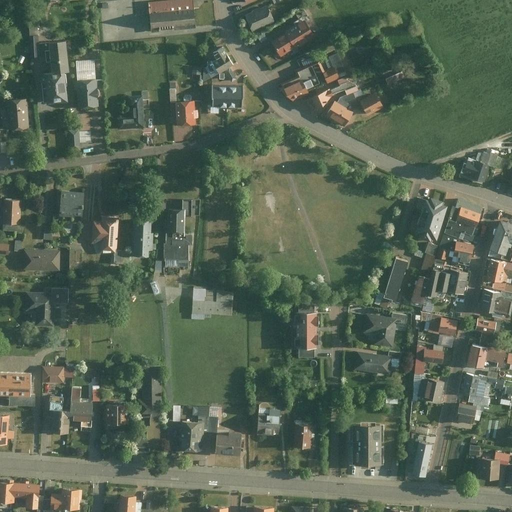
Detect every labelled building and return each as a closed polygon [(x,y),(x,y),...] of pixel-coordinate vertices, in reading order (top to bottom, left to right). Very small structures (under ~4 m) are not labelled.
[(146,0),(148,10),(194,6),(193,0),(146,0)] [(268,3),(245,15),(253,32),(276,21),(268,3)] [(194,6),(148,10),(150,31),(196,27),(194,6)] [(284,31),(294,48),(314,36),(304,19),(284,31)] [(30,23),(32,55),(41,55),(40,22),(30,23)] [(271,39),(281,56),(294,48),(284,31),(271,39)] [(70,40),(51,42),(54,72),(49,72),(52,101),(71,99),(68,71),(73,71),(70,40)] [(233,65),(222,46),(203,56),(213,75),(233,65)] [(329,57),(334,67),(335,67),(339,74),(347,69),(338,52),(329,57)] [(298,71),(299,74),(298,74),(306,89),(320,81),(322,86),(336,78),(340,76),(339,74),(335,67),(334,67),(325,72),(319,60),(316,62),(298,71)] [(236,78),(230,67),(225,70),(231,81),(236,78)] [(402,71),(385,78),(388,84),(405,77),(402,71)] [(196,74),(188,74),(187,81),(196,82),(196,74)] [(298,74),(281,84),(282,86),(279,88),(293,101),(308,93),(306,89),(298,74)] [(327,88),(308,99),(315,110),(345,92),(346,94),(339,97),(337,101),(346,107),(351,105),(346,102),(368,93),(365,88),(358,91),(354,82),(351,83),(349,80),(344,77),(340,76),(336,78),(340,85),(329,90),(327,88)] [(78,80),(80,108),(101,107),(99,79),(78,80)] [(242,107),(243,84),(212,84),(212,97),(213,97),(213,106),(242,107)] [(142,91),(142,94),(142,99),(151,98),(150,90),(142,91)] [(376,92),(360,101),(367,115),(383,106),(376,92)] [(142,94),(126,96),(127,104),(135,103),(136,117),(120,118),(120,128),(144,126),(142,99),(142,94)] [(10,130),(30,128),(28,99),(7,100),(10,130)] [(335,99),(325,113),(343,124),(352,111),(346,107),(337,101),(335,99)] [(176,101),(178,124),(196,123),(195,100),(176,101)] [(90,112),(78,113),(79,128),(79,141),(92,140),(90,112)] [(79,128),(68,129),(70,150),(80,149),(79,141),(79,128)] [(0,140),(0,152),(9,152),(8,140),(0,140)] [(485,151),(481,161),(491,165),(501,168),(504,159),(499,157),(500,151),(489,147),(488,152),(485,151)] [(468,157),(466,165),(475,168),(477,160),(468,157)] [(466,165),(463,174),(486,181),(491,165),(481,161),(477,160),(475,168),(466,165)] [(59,215),(82,216),(83,192),(59,192),(59,215)] [(430,198),(425,197),(415,234),(438,240),(449,204),(445,203),(446,200),(430,196),(430,198)] [(485,207),(460,197),(451,218),(457,220),(462,206),(482,214),(485,207)] [(21,224),(22,199),(6,198),(5,224),(21,224)] [(184,209),(184,216),(191,216),(192,199),(182,199),(182,209),(184,209)] [(482,214),(462,206),(457,220),(458,221),(477,227),(482,214)] [(182,209),(168,209),(168,230),(166,230),(166,243),(164,243),(164,259),(188,260),(189,244),(191,244),(191,234),(184,234),(184,216),(184,209),(182,209)] [(101,221),(94,220),(92,241),(101,242),(101,251),(115,252),(115,249),(117,217),(102,216),(101,221)] [(511,222),(500,219),(489,248),(505,254),(510,241),(511,241),(511,222)] [(151,220),(133,220),(133,255),(148,255),(148,249),(153,249),(153,232),(151,232),(151,220)] [(458,223),(451,220),(447,233),(462,239),(464,232),(468,234),(474,236),(477,227),(458,221),(458,223)] [(47,224),(45,237),(53,238),(54,225),(47,224)] [(474,236),(468,234),(466,239),(477,243),(479,237),(474,236)] [(478,245),(457,240),(453,257),(460,259),(460,262),(468,263),(468,260),(474,261),(478,245)] [(0,253),(11,253),(11,243),(0,242),(0,253)] [(431,243),(428,251),(436,255),(439,246),(431,243)] [(453,250),(441,247),(439,256),(437,263),(448,266),(453,250)] [(72,248),(71,268),(83,268),(83,248),(72,248)] [(436,255),(428,251),(427,252),(425,257),(420,272),(431,276),(433,268),(439,256),(436,255)] [(409,260),(397,256),(385,296),(397,299),(409,260)] [(20,274),(53,274),(53,257),(20,257),(20,274)] [(501,289),(504,289),(505,284),(506,276),(511,277),(511,263),(491,260),(490,265),(486,264),(484,273),(490,274),(489,279),(494,280),(493,287),(501,289)] [(433,268),(428,291),(435,293),(436,287),(468,294),(472,273),(450,267),(448,272),(433,268)] [(419,275),(411,299),(422,302),(428,291),(429,278),(419,275)] [(54,287),(54,291),(56,291),(56,300),(68,301),(69,287),(54,287)] [(499,291),(483,288),(479,308),(510,314),(511,302),(511,290),(504,289),(501,289),(499,291)] [(54,291),(28,291),(28,309),(37,309),(37,325),(56,325),(56,300),(56,291),(54,291)] [(185,296),(183,321),(227,323),(228,299),(185,296)] [(102,301),(102,314),(111,314),(111,301),(102,301)] [(319,312),(297,312),(298,349),(302,349),(317,349),(320,349),(319,312)] [(392,312),(391,317),(396,318),(395,324),(406,326),(408,314),(392,312)] [(443,315),(424,312),(423,319),(433,321),(431,331),(440,332),(443,317),(443,315)] [(391,317),(365,313),(363,331),(376,333),(374,344),(392,346),(395,324),(396,318),(391,317)] [(459,320),(443,317),(440,332),(457,335),(459,320)] [(494,321),(478,318),(476,331),(483,332),(493,334),(496,321),(494,321)] [(496,321),(493,334),(483,332),(480,344),(496,348),(502,321),(495,319),(494,321),(496,321)] [(491,348),(473,345),(470,365),(487,368),(489,360),(491,348)] [(424,348),(415,347),(412,374),(422,375),(424,363),(441,364),(442,352),(424,350),(424,348)] [(509,352),(491,348),(489,360),(502,362),(501,366),(506,367),(509,353),(509,352)] [(317,349),(302,349),(302,357),(317,357),(317,349)] [(395,356),(360,351),(358,369),(392,374),(395,356)] [(68,369),(64,369),(64,377),(73,377),(73,364),(68,364),(68,369)] [(64,367),(43,366),(43,382),(64,382),(64,367)] [(146,399),(140,399),(141,417),(164,416),(162,366),(144,367),(146,399)] [(481,375),(480,378),(489,380),(497,382),(498,378),(500,378),(501,371),(487,368),(486,374),(481,373),(481,375)] [(32,408),(33,373),(0,372),(0,396),(6,396),(6,407),(32,408)] [(481,375),(467,372),(463,390),(475,393),(485,396),(489,380),(480,378),(481,375)] [(421,402),(424,379),(428,379),(428,376),(422,375),(412,374),(409,402),(418,403),(418,400),(421,402)] [(428,379),(424,379),(421,402),(440,404),(443,382),(428,379)] [(82,387),(71,387),(71,396),(81,397),(82,387)] [(511,398),(511,392),(504,391),(503,398),(511,400),(511,398)] [(475,393),(473,401),(490,404),(492,397),(485,396),(475,393)] [(63,396),(50,395),(49,407),(62,408),(63,396)] [(49,416),(49,423),(53,423),(53,428),(57,428),(57,431),(73,432),(74,418),(93,419),(94,409),(99,410),(100,404),(94,404),(94,400),(70,398),(69,410),(54,409),(53,416),(49,416)] [(473,401),(472,405),(477,406),(479,406),(479,408),(489,410),(490,404),(473,401)] [(473,422),(477,406),(472,405),(461,402),(457,418),(473,422)] [(107,403),(107,422),(129,422),(128,403),(107,403)] [(173,420),(180,421),(181,405),(174,404),(173,420)] [(200,406),(199,422),(203,422),(203,431),(210,432),(211,429),(217,429),(218,416),(209,416),(210,407),(200,406)] [(282,409),(258,408),(257,433),(281,435),(282,409)] [(0,421),(8,422),(8,414),(0,413),(0,421)] [(0,421),(0,442),(7,442),(7,437),(13,437),(13,429),(8,429),(8,422),(0,421)] [(180,421),(178,449),(202,450),(203,431),(203,422),(199,422),(180,421)] [(313,424),(295,423),(294,445),(311,446),(312,437),(316,437),(316,432),(312,432),(313,424)] [(384,424),(352,424),(352,465),(384,464),(384,447),(380,447),(380,442),(384,442),(384,424)] [(215,451),(240,452),(240,448),(244,448),(244,439),(241,438),(241,432),(223,431),(223,434),(216,434),(215,451)] [(149,435),(135,435),(135,439),(139,439),(139,446),(148,446),(149,435)] [(432,443),(419,440),(412,473),(425,476),(432,443)] [(480,445),(470,444),(469,454),(479,455),(480,445)] [(496,451),(495,458),(499,458),(499,463),(508,464),(509,453),(496,451)] [(495,458),(480,458),(479,477),(499,477),(499,463),(499,458),(495,458)] [(41,482),(0,480),(0,500),(15,501),(15,496),(26,496),(25,507),(40,508),(41,488),(41,482)] [(81,508),(82,488),(62,487),(62,491),(62,507),(81,508)] [(46,489),(41,488),(40,508),(40,510),(44,511),(43,511),(53,511),(54,507),(51,507),(51,498),(45,498),(46,489)] [(62,491),(51,491),(51,498),(51,507),(54,507),(62,507),(62,491)] [(138,511),(139,495),(123,494),(122,511),(138,511)]
